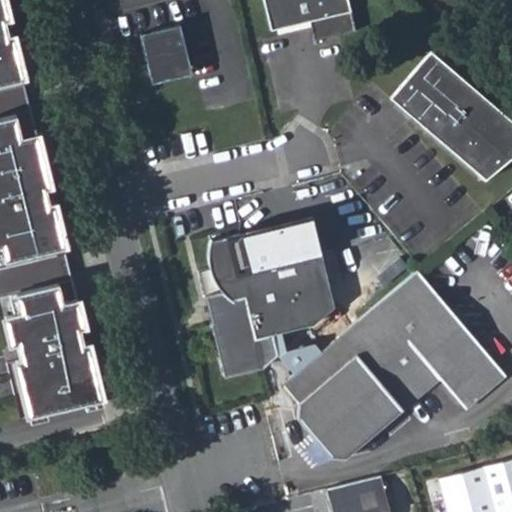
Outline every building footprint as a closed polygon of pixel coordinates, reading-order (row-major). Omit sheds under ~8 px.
[(347,0),(262,0),(270,31),(275,30),(308,22),(310,27),(314,40),(355,30),(347,0)] [(310,27),(308,22),(275,30),(277,35),(310,27)] [(150,86),(188,76),(177,29),(139,37),(150,86)] [(0,393),(7,423),(89,404),(0,46),(0,393)] [(417,129),(458,85),(427,56),(386,100),(417,129)] [(478,188),(511,160),(511,135),(458,85),(417,129),(478,188)] [(251,277),(243,279),(240,265),(249,263),(244,238),(212,245),(210,263),(212,271),(201,274),(226,381),(261,372),(277,358),(272,339),(312,330),(334,311),(321,259),(251,277)] [(240,265),(243,279),(251,277),(249,263),(240,265)] [(417,272),(356,325),(309,361),(282,387),(285,390),(300,407),(317,425),(316,429),(316,434),(319,438),(323,441),(328,443),(330,443),(339,453),(346,462),(440,381),(468,412),(509,376),(419,273),(417,272)] [(298,423),(324,454),(339,453),(330,443),(328,443),(323,441),(319,438),(316,434),(316,429),(317,425),(300,407),(298,423)] [(511,422),(493,447),(499,478),(502,491),(511,489),(511,422)] [(467,454),(471,471),(478,508),(504,502),(502,491),(499,478),(493,447),(467,454)] [(408,470),(412,487),(471,471),(467,454),(408,470)] [(388,511),(379,476),(323,491),(328,511),(388,511)]
